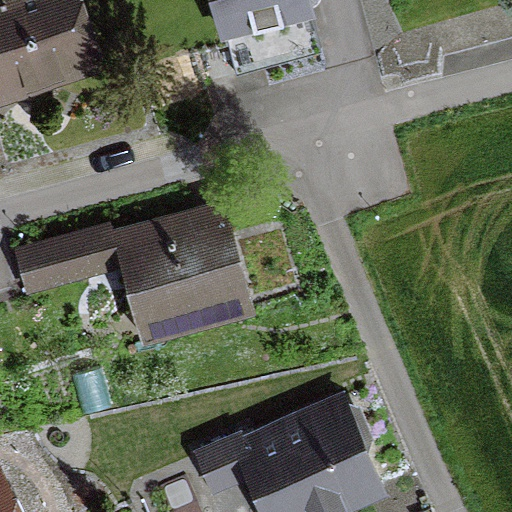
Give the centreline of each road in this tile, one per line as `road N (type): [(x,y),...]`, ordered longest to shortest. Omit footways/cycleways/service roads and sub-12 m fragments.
road 1 (residential): [(294,133),(450,511)]
road 2 (residential): [(294,133),(0,208)]
road 3 (residential): [(388,107),(511,68)]
